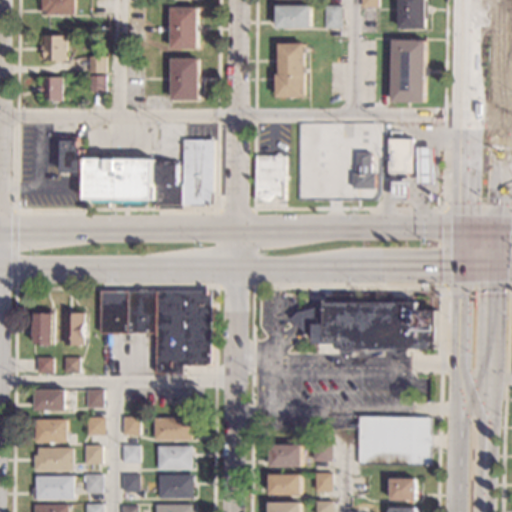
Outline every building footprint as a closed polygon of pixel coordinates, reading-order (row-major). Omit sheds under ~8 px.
[(76,0),(76,15),(42,15),(42,0),(76,0)] [(379,0),(361,0),(361,8),(379,8),(379,0)] [(426,0),(427,29),(399,29),(399,0),(426,0)] [(312,28),(278,28),(277,6),(312,6),(312,28)] [(342,29),(325,29),(325,6),(342,6),(342,29)] [(198,49),(171,49),(172,8),(199,8),(198,49)] [(68,61),(44,61),(44,52),(42,52),(42,44),(44,44),(44,36),(67,36),(68,61)] [(425,103),(392,102),(393,40),(425,41),(426,41),(425,103)] [(306,97),(277,97),(277,75),(280,75),(279,44),(305,44),(306,97)] [(107,72),(91,73),(91,57),(107,57),(107,72)] [(200,100),(173,101),(172,59),(200,58),(200,100)] [(107,92),(91,92),(91,76),(107,76),(107,92)] [(63,100),(44,100),(44,92),(41,92),(41,84),(44,84),(44,78),(63,78),(63,100)] [(79,141),(80,141),(80,150),(83,150),(83,173),(63,172),(63,137),(79,137),(79,141)] [(413,173),(389,173),(389,163),(387,163),(387,152),(389,152),(390,139),(413,140),(413,173)] [(213,205),(183,205),(183,210),(157,209),(157,201),(86,200),(86,159),(155,160),(155,165),(179,165),(179,185),(184,185),(184,140),(214,141),(213,205)] [(435,185),(417,185),(418,148),(435,148),(435,185)] [(371,174),(375,174),(374,190),(352,189),(353,174),(356,174),(356,153),(372,153),(371,174)] [(281,156),(285,156),(285,201),(282,197),(276,194),(274,194),(275,195),(275,199),(272,201),(267,202),(261,201),(256,201),(256,156),(277,156),(277,154),(281,154),(281,156)] [(409,199),(392,199),(392,182),(410,182),(409,199)] [(212,366),(185,366),(184,374),(157,374),(157,333),(101,333),(102,292),(212,292),(212,366)] [(351,303),(418,303),(418,312),(437,312),(437,342),(431,342),(431,349),(340,349),(340,344),(315,344),(315,342),(303,331),(319,308),(321,302),(326,302),(326,295),(351,295),(351,303)] [(319,308),(303,331),(292,319),(298,313),(319,308)] [(85,345),(64,345),(65,313),(85,313),(85,345)] [(54,344),(35,344),(35,314),(54,314),(54,344)] [(54,374),(38,374),(38,358),(53,358),(54,374)] [(80,373),(65,373),(65,358),(80,358),(80,373)] [(67,391),(67,410),(36,410),(36,390),(67,391)] [(104,408),(87,408),(87,390),(104,390),(104,408)] [(140,436),(123,436),(123,417),(140,417),(140,436)] [(431,466),(358,464),(359,417),(432,418),(431,466)] [(105,435),(88,435),(87,418),(105,418),(105,435)] [(192,440),(155,441),(155,418),(192,418),(192,440)] [(67,442),(36,443),(36,420),(67,420),(67,442)] [(333,462),(314,461),(314,444),(333,444),(333,462)] [(302,467),(271,467),(270,445),(302,445),(302,467)] [(103,464),(86,464),(86,446),(103,446),(103,464)] [(140,463),(123,463),(123,446),(140,446),(140,463)] [(193,470),(158,470),(158,447),(193,447),(193,470)] [(74,471),(35,471),(35,456),(39,456),(39,448),(74,448),(74,471)] [(333,492),(316,492),(316,473),(333,473),(333,492)] [(103,475),(103,493),(86,493),(86,475),(103,475)] [(194,498),(160,498),(160,475),(194,476),(194,498)] [(301,495),(270,495),(270,475),(301,475),(301,495)] [(74,499),(34,499),(34,489),(36,489),(36,476),(74,476),(74,499)] [(140,492),(123,492),(123,476),(140,476),(140,492)] [(417,500),(392,500),(393,479),(394,479),(417,479),(417,500)] [(334,502),(334,511),(317,511),(317,502),(334,502)] [(301,511),(269,511),(269,503),(301,503),(301,511)]
